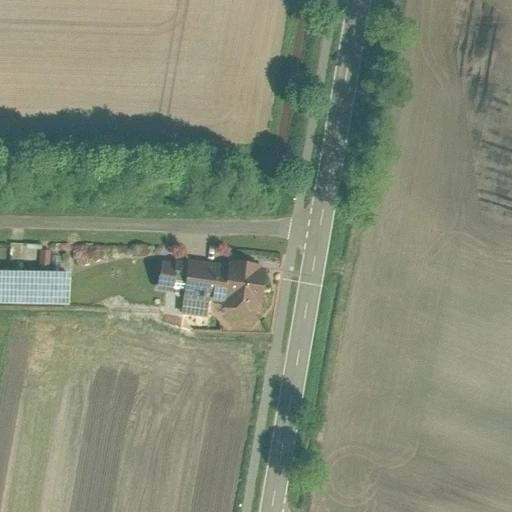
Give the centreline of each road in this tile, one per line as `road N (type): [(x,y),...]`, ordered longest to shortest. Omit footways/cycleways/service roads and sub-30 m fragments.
road 1 (unclassified): [(319,228),(0,218)]
road 2 (tertiary): [(319,228),(268,511)]
road 3 (tertiary): [(358,0),(319,228)]
